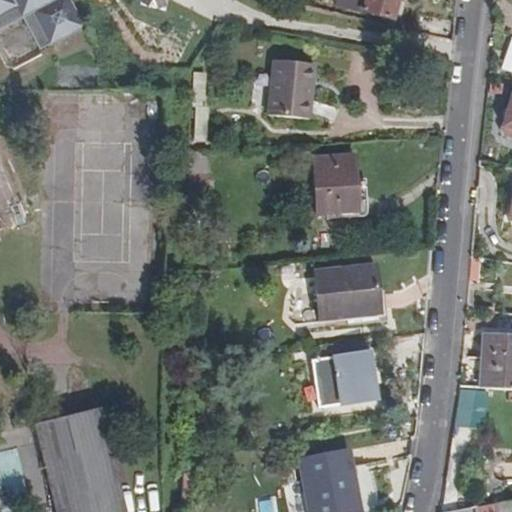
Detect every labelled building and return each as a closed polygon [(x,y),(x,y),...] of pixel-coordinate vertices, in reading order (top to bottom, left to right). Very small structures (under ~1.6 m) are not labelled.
[(0,0),(0,17),(16,10),(33,16),(49,49),(83,33),(66,0),(59,0),(54,3),(52,0),(0,0)] [(207,0),(179,0),(179,3),(204,10),(207,0)] [(338,0),(337,7),(390,21),(396,0),(338,0)] [(0,32),(22,21),(33,16),(16,10),(0,17),(0,32)] [(511,40),(510,40),(501,69),(511,72),(511,40)] [(315,62),(273,59),(268,118),(311,121),(315,62)] [(204,99),(205,74),(194,73),(192,99),(189,98),(188,106),(201,106),(201,99),(204,99)] [(511,131),(511,93),(511,94),(501,129),(511,131)] [(207,141),(207,111),(195,110),(194,140),(207,141)] [(206,174),(207,153),(189,153),(189,189),(195,189),(195,174),(206,174)] [(355,182),(353,158),(313,160),(316,215),(327,214),(357,213),(355,182)] [(206,190),(206,174),(195,174),(195,189),(206,190)] [(366,218),(364,182),(355,182),(357,213),(327,214),(327,221),(366,218)] [(328,320),(377,316),(375,294),(373,268),(314,274),(318,321),(328,320)] [(329,328),(385,323),(382,293),(375,294),(377,316),(328,320),(329,328)] [(511,390),(511,335),(485,334),(482,359),(463,358),(460,388),(511,390)] [(379,378),(371,379),(368,354),(331,360),(339,406),(375,400),(374,391),(381,390),(379,378)] [(461,450),(470,413),(456,409),(447,446),(461,450)] [(124,511),(100,410),(34,426),(54,511),(124,511)] [(297,462),(308,511),(360,511),(348,451),(297,462)] [(275,511),(273,497),(257,500),(259,511),(275,511)] [(511,511),(511,501),(453,511),(511,511)]
